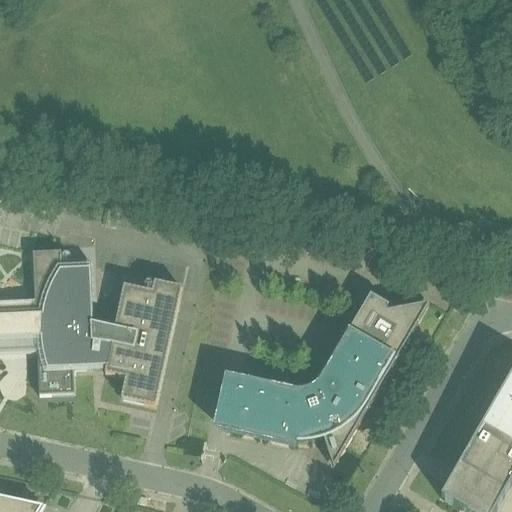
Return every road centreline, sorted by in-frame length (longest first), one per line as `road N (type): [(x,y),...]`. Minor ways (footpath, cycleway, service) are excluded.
road 1 (unclassified): [(0,446),(150,477),(249,511)]
road 2 (unclassified): [(511,315),(489,318),(465,344),(368,511)]
